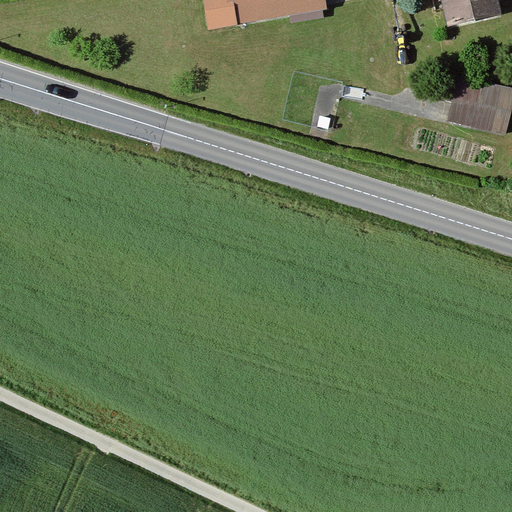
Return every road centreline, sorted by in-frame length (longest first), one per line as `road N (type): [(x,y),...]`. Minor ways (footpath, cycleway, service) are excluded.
road 1 (secondary): [(0,78),(511,238)]
road 2 (track): [(0,394),(248,511)]
